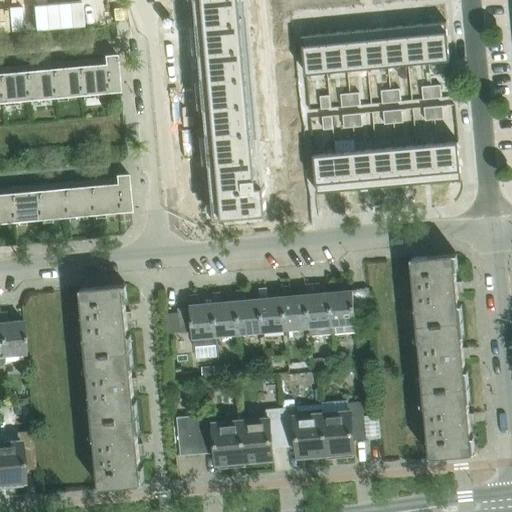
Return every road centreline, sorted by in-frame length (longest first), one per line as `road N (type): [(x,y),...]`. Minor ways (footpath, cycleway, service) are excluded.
road 1 (residential): [(492,227),(159,257)]
road 2 (residential): [(159,257),(139,0)]
road 3 (residential): [(492,227),(474,0)]
road 4 (residential): [(511,431),(492,227)]
road 5 (residential): [(159,257),(0,271)]
